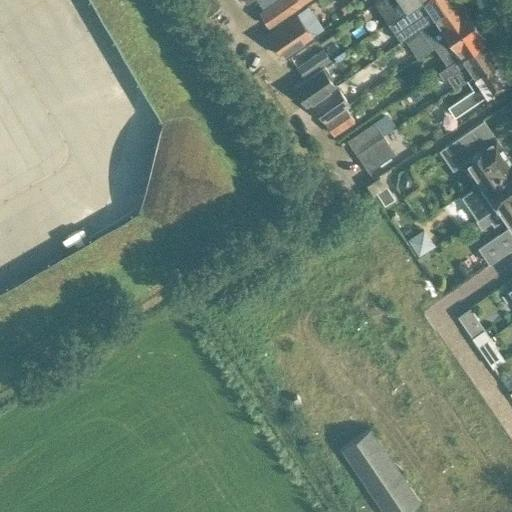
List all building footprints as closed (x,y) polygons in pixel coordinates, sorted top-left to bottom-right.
[(301,5),(297,0),(271,0),(262,6),(263,8),(259,11),(270,26),(301,5)] [(389,22),(420,0),(379,0),(376,3),(389,22)] [(456,0),(420,0),(389,22),(401,41),(419,29),(418,28),(457,1),(456,0)] [(459,0),(457,1),(418,28),(419,29),(432,48),(434,47),(472,19),(459,0)] [(299,11),(292,16),(267,33),(282,56),(314,34),(299,11)] [(486,39),(472,19),(434,47),(447,65),(447,66),(484,40),(486,39)] [(467,79),(497,59),(484,40),(447,66),(447,65),(438,71),(443,79),(447,76),(455,88),(467,79)] [(304,78),(331,59),(323,47),(296,66),(304,78)] [(455,116),(510,78),(497,59),(467,79),(473,88),(448,106),(455,116)] [(334,76),(325,64),(293,85),(307,104),(335,86),(330,78),(334,76)] [(337,84),(328,91),(311,102),(324,121),(350,103),(337,84)] [(341,109),(324,121),(333,134),(350,123),(354,120),(346,106),(341,109)] [(489,123),(502,145),(511,138),(511,132),(502,116),(489,123)] [(376,120),(364,129),(347,140),(356,153),(385,134),(376,120)] [(483,182),(511,162),(496,139),(484,147),(484,146),(481,148),(469,131),(483,121),(482,121),(440,150),(454,172),(469,162),(483,182)] [(396,152),(385,134),(356,153),(368,171),(396,152)] [(499,206),(511,196),(511,161),(511,162),(483,182),(498,203),(499,206)] [(471,183),(459,192),(465,200),(477,192),(471,183)] [(511,196),(499,206),(498,203),(476,218),(481,225),(491,218),(494,222),(505,214),(511,223),(511,196)] [(511,245),(511,233),(508,227),(480,246),(490,261),(511,245)] [(409,267),(421,272),(426,259),(413,254),(409,267)] [(259,279),(232,296),(244,314),(271,297),(259,279)] [(472,336),(478,345),(489,337),(483,328),(472,336)] [(495,345),(489,337),(478,345),(483,353),(495,345)] [(343,446),(386,511),(400,511),(419,500),(371,427),(343,446)]
